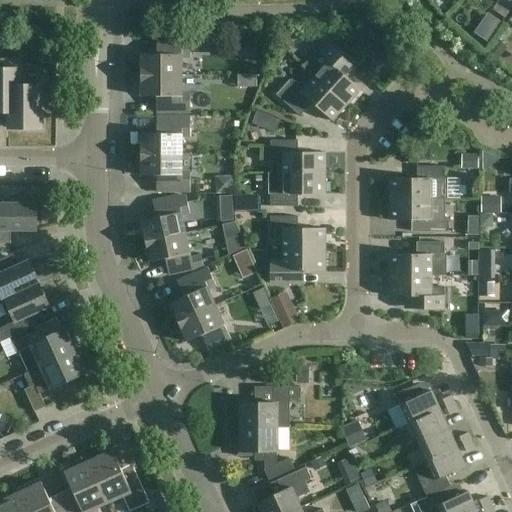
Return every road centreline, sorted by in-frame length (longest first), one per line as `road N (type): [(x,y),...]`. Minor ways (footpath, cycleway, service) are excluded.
road 1 (residential): [(357,333),(357,141),(412,80),(511,135)]
road 2 (tertiary): [(159,394),(109,280),(93,157)]
road 3 (residential): [(357,333),(412,332),(447,343),(511,475)]
road 4 (residential): [(159,394),(295,332),(357,333)]
road 5 (residential): [(159,394),(0,468)]
road 6 (tertiary): [(212,511),(159,394)]
